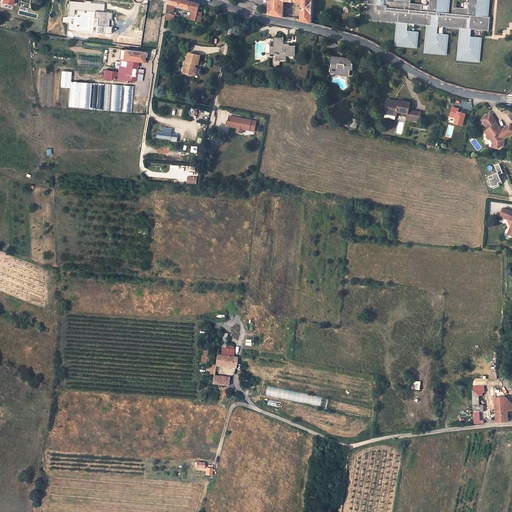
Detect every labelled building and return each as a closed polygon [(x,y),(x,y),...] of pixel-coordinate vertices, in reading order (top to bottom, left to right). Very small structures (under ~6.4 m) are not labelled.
[(184,0),(169,0),(167,14),(174,16),(175,13),(173,13),(175,7),(175,6),(192,10),(198,11),(200,4),(188,1),(184,0)] [(312,0),(269,0),(269,12),(268,14),(283,17),(284,0),(291,0),(302,1),(301,20),(311,23),(312,0)] [(447,14),(448,0),(429,0),(429,12),(422,11),(423,5),(410,4),(411,1),(386,0),(369,0),(369,5),(373,6),(373,11),(370,11),(369,11),(368,12),(366,20),(398,23),(396,45),(416,47),(417,33),(407,32),(408,24),(428,26),(426,52),(446,54),(447,35),(437,34),(438,27),(461,29),(459,59),(478,61),(481,38),(471,37),(471,30),(489,31),(490,18),(487,17),(488,0),(469,0),(469,9),(453,8),(452,14),(447,14)] [(182,14),(181,17),(196,21),(197,14),(198,11),(192,10),(192,12),(191,16),(182,14)] [(110,18),(110,12),(94,11),(94,16),(94,18),(95,18),(95,20),(96,22),(96,24),(97,25),(97,28),(96,33),(111,34),(112,28),(112,26),(107,26),(108,19),(110,19),(110,18)] [(283,39),(277,39),(276,48),(273,48),(272,54),(277,54),(277,59),(286,60),(286,55),(295,55),(295,46),(283,46),(283,39)] [(129,50),(127,60),(121,59),(120,59),(120,60),(119,66),(135,68),(137,61),(143,62),(144,53),(136,52),(136,50),(134,50),(134,51),(129,50)] [(185,62),(182,73),(194,76),(195,69),(196,65),(198,65),(200,56),(188,53),(186,62),(185,62)] [(339,59),(333,58),(331,68),(337,69),(337,74),(349,76),(350,69),(352,69),(353,64),(351,64),(351,60),(342,59),(339,59)] [(135,81),(137,69),(135,69),(135,68),(119,66),(120,60),(117,60),(116,66),(120,67),(119,71),(106,69),(105,77),(135,81)] [(142,82),(144,70),(137,69),(135,81),(142,82)] [(90,82),(70,81),(70,71),(61,70),(60,86),(70,87),(69,107),(89,108),(90,82)] [(111,84),(92,83),(91,110),(120,111),(121,85),(111,84)] [(124,85),(121,111),(131,112),(134,86),(124,85)] [(399,102),(388,100),(385,113),(396,116),(397,112),(408,114),(407,120),(419,122),(421,113),(409,110),(410,103),(399,101),(399,102)] [(459,109),(453,107),(450,116),(456,118),(455,124),(463,126),(466,114),(458,112),(459,109)] [(488,128),(490,130),(488,131),(490,134),(488,136),(488,138),(489,139),(491,139),(493,138),(495,142),(495,147),(500,148),(503,145),(504,140),(504,139),(503,138),(506,136),(507,137),(511,133),(511,126),(510,124),(502,130),(501,131),(499,128),(499,126),(495,121),(496,121),(490,112),(481,119),(488,128)] [(249,130),(251,121),(229,116),(227,126),(249,130)] [(178,134),(172,134),(172,133),(172,129),(163,127),(162,132),(157,131),(156,138),(171,140),(171,141),(177,142),(178,134)] [(488,176),(493,188),(499,186),(499,184),(502,183),(498,174),(502,173),(499,163),(494,165),(497,172),(488,176)] [(511,212),(503,208),(499,217),(507,220),(510,227),(509,231),(511,232),(511,236),(511,212)] [(225,346),(226,334),(219,333),(217,348),(224,349),(225,346)] [(232,357),(233,350),(224,349),(217,348),(216,356),(232,357)] [(215,364),(229,365),(228,368),(235,368),(236,358),(232,357),(216,356),(215,364)] [(212,384),(228,386),(229,379),(214,377),(212,384)] [(412,389),(420,389),(420,381),(412,380),(412,389)] [(267,386),(266,395),(326,407),(328,398),(267,386)] [(479,395),(483,395),(483,392),(485,392),(484,386),(473,386),(474,395),(479,395)] [(509,421),(508,411),(511,410),(511,404),(506,396),(495,397),(495,402),(496,413),(496,417),(497,422),(509,421)] [(338,401),(336,410),(359,415),(361,406),(338,401)] [(296,418),(347,426),(349,415),(298,407),(296,418)]
